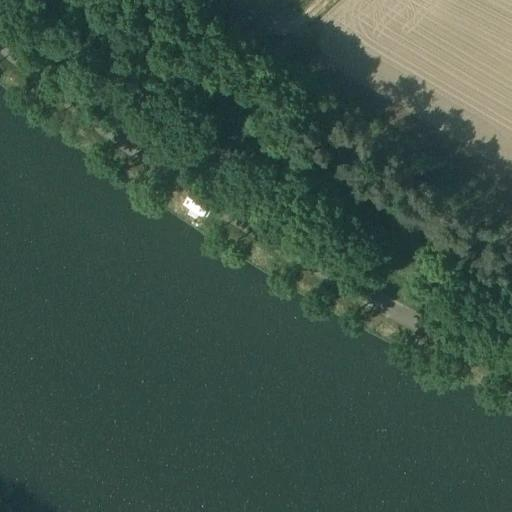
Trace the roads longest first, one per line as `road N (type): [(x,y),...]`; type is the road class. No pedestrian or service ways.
road 1 (unclassified): [(511,372),(181,183),(0,34)]
road 2 (unclassified): [(324,0),(269,34),(201,0)]
